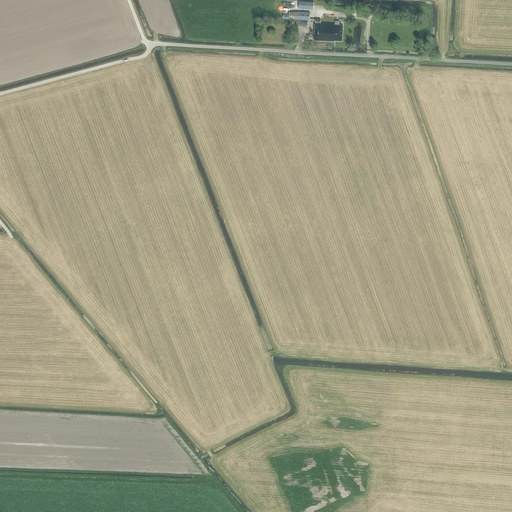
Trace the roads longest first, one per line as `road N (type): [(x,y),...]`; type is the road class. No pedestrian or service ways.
road 1 (unclassified): [(511,64),(150,43)]
road 2 (track): [(0,93),(146,54),(150,43),(128,0)]
